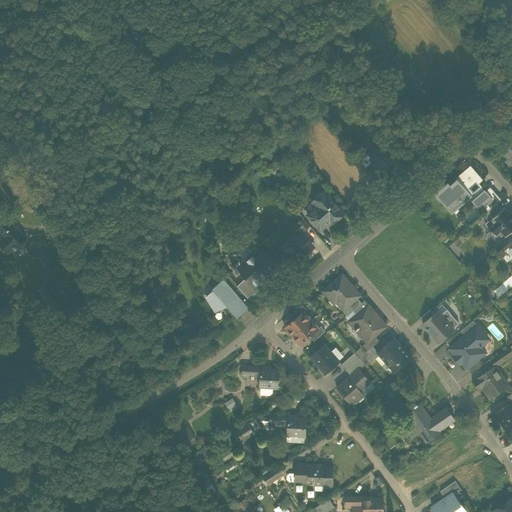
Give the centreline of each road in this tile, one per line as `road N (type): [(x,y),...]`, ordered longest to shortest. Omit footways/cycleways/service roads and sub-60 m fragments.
road 1 (residential): [(0,498),(225,355),(260,324)]
road 2 (residential): [(339,255),(430,356),(511,469)]
road 3 (residential): [(412,511),(260,324)]
road 4 (residential): [(339,255),(468,145)]
